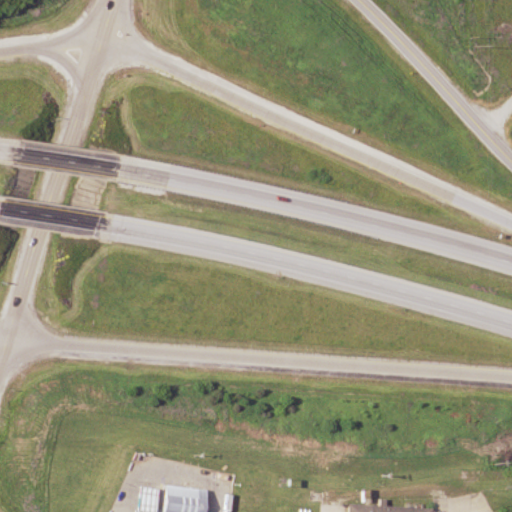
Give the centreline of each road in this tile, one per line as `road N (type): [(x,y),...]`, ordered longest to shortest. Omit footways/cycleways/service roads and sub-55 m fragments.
road 1 (trunk): [(12,343),(511,380)]
road 2 (trunk): [(511,221),(110,40)]
road 3 (trunk): [(122,232),(295,265),(511,324)]
road 4 (trunk): [(511,263),(133,171)]
road 5 (residential): [(110,40),(12,343)]
road 6 (residential): [(511,158),(472,123),(369,0)]
road 7 (trunk): [(133,171),(4,151)]
road 8 (trunk): [(0,211),(122,232)]
